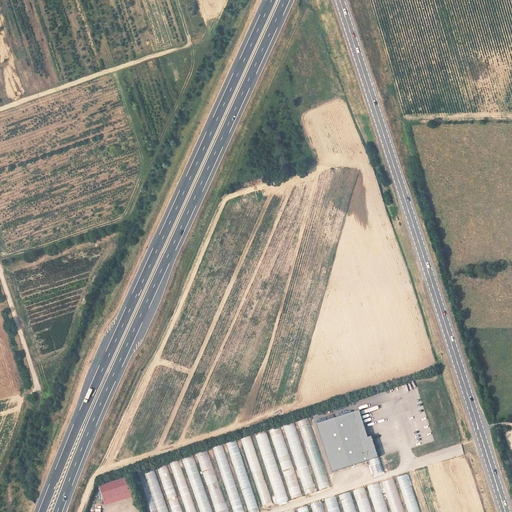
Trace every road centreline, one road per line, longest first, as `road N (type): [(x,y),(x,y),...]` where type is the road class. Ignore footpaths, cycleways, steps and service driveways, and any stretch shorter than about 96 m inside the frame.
road 1 (motorway): [(271,0),(42,511)]
road 2 (motorway): [(57,511),(285,0)]
road 3 (primary): [(505,511),(339,0)]
road 4 (unclassified): [(0,269),(37,386)]
